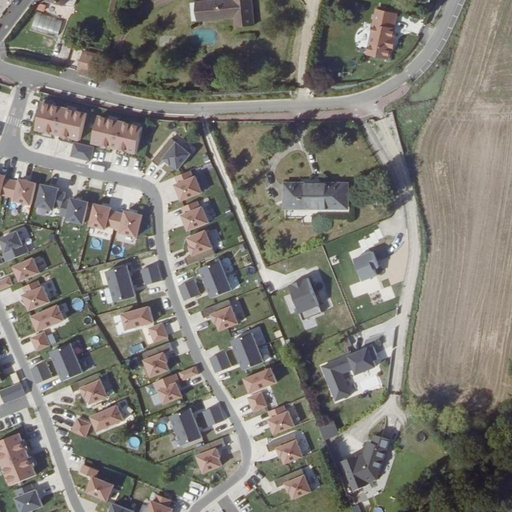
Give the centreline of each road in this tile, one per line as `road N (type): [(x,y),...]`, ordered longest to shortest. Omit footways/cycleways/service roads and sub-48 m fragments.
road 1 (residential): [(27,73),(166,104),(346,101),(401,78),(429,44),(449,0)]
road 2 (residential): [(196,511),(236,479),(247,444),(174,303),(154,193)]
road 3 (residential): [(0,314),(78,511)]
road 4 (residential): [(154,193),(5,148)]
